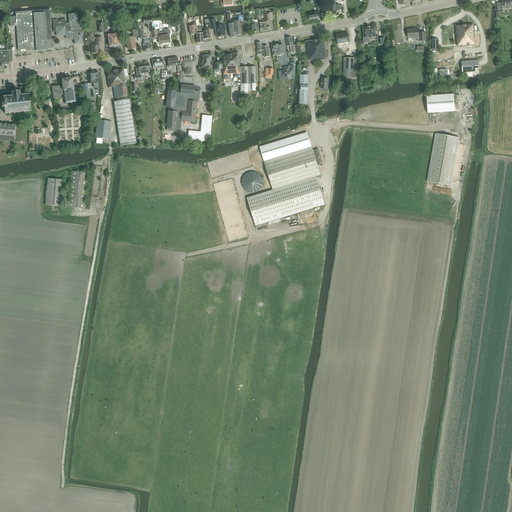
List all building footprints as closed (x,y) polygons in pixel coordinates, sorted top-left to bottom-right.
[(502,3),(497,4),(498,10),(503,9),(511,7),(511,0),(505,0),(501,1),(502,3)] [(336,6),(335,1),(328,2),(329,7),(328,8),(328,12),(330,12),(330,15),(333,16),(335,15),(336,14),(336,11),(340,10),(342,9),(341,6),(339,5),(336,6)] [(318,12),(309,14),(310,20),(320,19),(319,13),(322,12),(321,7),(317,7),(318,12)] [(48,48),(49,48),(54,48),(53,39),(52,40),(50,10),(16,12),(16,17),(10,17),(10,27),(16,26),(18,50),(28,49),(36,48),(36,51),(48,50),(48,48)] [(270,20),(274,19),(273,12),(266,14),(266,13),(265,13),(266,22),(260,23),(262,32),(270,30),(269,26),(270,26),(269,22),(270,21),(270,20)] [(57,20),(53,20),(54,32),(56,32),(56,37),(65,36),(65,39),(74,38),(74,32),(83,31),(82,22),(78,22),(78,14),(68,15),(69,23),(66,23),(65,19),(61,19),(61,20),(58,20),(57,20)] [(216,27),(215,20),(209,21),(211,30),(215,29),(216,37),(217,37),(218,38),(221,38),(221,36),(225,36),(224,31),(225,31),(224,25),(216,27)] [(119,39),(123,38),(121,21),(113,22),(114,27),(115,27),(116,34),(109,35),(108,29),(104,29),(106,40),(109,39),(110,47),(120,46),(119,39)] [(234,23),(230,24),(229,26),(230,38),(236,37),(236,35),(241,35),(239,21),(234,22),(234,23)] [(189,27),(190,35),(198,33),(195,23),(189,25),(189,27)] [(474,25),(456,26),(457,46),(462,45),(462,46),(475,45),(474,25)] [(369,38),(376,37),(375,27),(363,28),(364,38),(363,38),(363,43),(369,43),(369,38)] [(412,39),(418,38),(418,41),(426,41),(426,32),(419,32),(418,28),(414,28),(414,29),(408,30),(408,37),(412,37),(412,39)] [(156,30),(151,31),(153,40),(159,39),(160,45),(170,43),(169,35),(170,35),(170,34),(170,33),(170,31),(170,30),(169,30),(167,30),(165,30),(164,30),(164,32),(161,33),(160,31),(157,31),(156,30)] [(83,31),(74,32),(74,38),(75,44),(84,44),(83,31)] [(134,37),(139,37),(138,31),(133,32),(133,35),(130,36),(130,39),(127,39),(128,49),(133,48),(133,47),(135,46),(134,37)] [(337,43),(348,41),(347,33),(336,34),(337,43)] [(102,43),(102,37),(96,37),(96,43),(95,43),(95,45),(91,46),(91,54),(100,54),(100,45),(99,45),(99,43),(102,43)] [(292,38),(286,39),(288,46),(290,46),(292,53),(296,53),(299,53),(299,49),(298,44),(293,45),(292,38)] [(144,44),(143,44),(144,52),(153,50),(151,39),(149,40),(144,41),(144,44)] [(314,61),(327,59),(324,39),(307,41),(309,60),(314,60),(314,61)] [(258,51),(257,51),(258,55),(264,54),(265,58),(270,57),(268,47),(263,47),(263,45),(261,45),(261,44),(257,44),(258,48),(257,48),(258,51)] [(272,46),(274,56),(277,55),(277,56),(281,56),(281,54),(284,54),(283,44),(279,44),(276,45),(272,46)] [(0,71),(2,71),(2,62),(10,61),(10,50),(0,50),(0,71)] [(450,52),(435,55),(437,61),(451,58),(450,52)] [(233,74),(233,79),(237,79),(237,84),(256,84),(255,67),(240,67),(239,53),(235,53),(222,54),(223,74),(233,74)] [(201,68),(209,68),(210,56),(202,55),(201,68)] [(167,67),(167,71),(166,71),(167,75),(172,75),(171,71),(175,70),(174,66),(178,66),(177,58),(168,59),(169,67),(167,67)] [(344,78),(356,79),(356,58),(344,58),(344,78)] [(163,59),(152,61),(153,69),(157,69),(160,68),(164,68),(163,59)] [(140,74),(150,72),(149,64),(138,65),(138,68),(136,68),(137,76),(140,75),(140,74)] [(293,69),(290,70),(289,67),(290,67),(284,68),(285,70),(282,71),(283,77),(294,75),(293,69)] [(447,77),(446,69),(440,70),(437,70),(437,68),(433,69),(434,77),(438,77),(438,76),(441,76),(441,77),(447,77)] [(123,69),(106,72),(109,88),(113,87),(113,88),(115,98),(117,98),(118,101),(125,100),(125,96),(127,96),(124,76),(128,75),(127,69),(123,70),(123,69)] [(89,80),(81,81),(82,87),(83,87),(88,87),(88,84),(93,84),(93,88),(99,88),(99,85),(98,71),(88,72),(89,80)] [(308,86),(308,75),(300,75),(300,85),(302,85),(301,90),(300,90),(300,103),(308,104),(308,90),(309,90),(309,86),(308,86)] [(72,78),(62,80),(63,86),(64,91),(64,95),(66,104),(76,102),(74,90),(74,89),(76,89),(76,86),(75,82),(74,83),(74,82),(73,82),(72,78)] [(167,131),(176,131),(177,131),(178,131),(179,130),(180,130),(180,129),(181,128),(181,127),(181,121),(195,122),(197,100),(199,100),(200,91),(195,91),(195,86),(180,84),(180,92),(167,91),(166,107),(171,107),(171,111),(168,111),(167,131)] [(248,85),(241,84),(240,94),(248,95),(248,85)] [(59,86),(52,87),(54,99),(61,98),(61,95),(64,95),(64,91),(63,86),(60,87),(59,86)] [(12,96),(3,97),(4,103),(1,103),(2,108),(4,108),(5,114),(31,111),(29,94),(20,95),(19,91),(11,92),(12,96)] [(455,112),(454,94),(427,96),(428,113),(455,112)] [(130,99),(125,100),(115,101),(114,102),(120,146),(136,143),(130,99)] [(446,114),(446,125),(456,124),(456,114),(446,114)] [(189,131),(188,141),(203,142),(203,141),(210,142),(212,116),(203,115),(201,132),(189,131)] [(97,120),(95,138),(109,139),(111,121),(97,120)] [(0,135),(2,135),(14,136),(15,125),(3,124),(0,124),(0,135)] [(308,134),(260,148),(273,190),(316,176),(317,179),(321,177),(318,166),(323,164),(319,149),(313,151),(308,134)] [(459,138),(436,135),(428,182),(451,186),(459,138)] [(69,208),(86,209),(89,173),(72,172),(69,208)] [(273,190),(247,198),(256,226),(325,205),(317,179),(316,176),(273,190)] [(48,178),(45,205),(61,206),(64,180),(48,178)]
